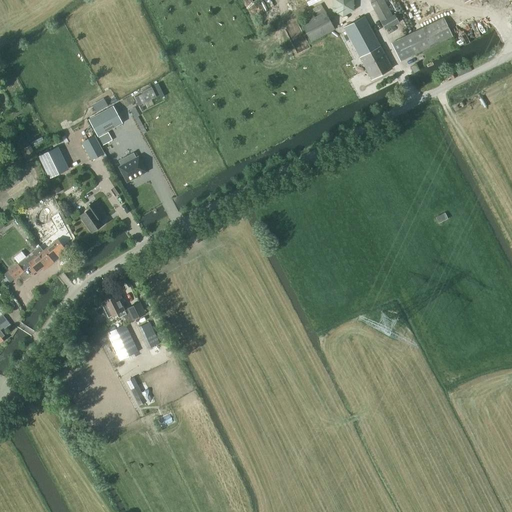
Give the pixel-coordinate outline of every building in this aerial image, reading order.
[(394,15),(392,16),(383,0),(376,0),(370,4),(385,30),(398,22),(394,15)] [(322,4),(300,16),(304,24),(302,25),(311,42),(335,29),(326,12),(322,4)] [(371,79),(392,68),(364,16),(343,27),(371,79)] [(400,61),(451,36),(442,18),(391,43),(400,61)] [(142,94),(134,98),(138,106),(151,100),(156,97),(152,89),(151,87),(141,93),(142,94)] [(113,107),(89,120),(98,136),(122,123),(113,107)] [(82,142),(91,160),(103,154),(94,136),(82,142)] [(31,145),(22,150),(25,156),(34,152),(31,145)] [(57,148),(39,156),(49,178),(67,169),(57,148)] [(122,166),(119,167),(127,182),(146,172),(138,157),(135,159),(133,154),(119,161),(122,166)] [(56,182),(51,185),(55,193),(60,190),(56,182)] [(103,215),(101,213),(94,202),(87,207),(89,209),(80,216),(92,232),(102,225),(98,219),(103,215)] [(50,216),(42,222),(52,236),(60,230),(50,216)] [(53,263),(67,251),(58,239),(43,251),(53,263)] [(39,247),(18,264),(24,271),(31,266),(36,272),(42,268),(44,270),(53,263),(43,251),(39,247)] [(10,282),(14,279),(24,271),(18,263),(4,274),(10,282)] [(121,303),(123,302),(119,293),(105,300),(108,307),(104,309),(108,318),(119,312),(121,316),(126,314),(121,303)] [(133,320),(145,314),(140,303),(127,309),(133,320)] [(2,332),(10,326),(2,316),(0,317),(0,342),(0,343),(6,338),(2,332)] [(149,348),(160,343),(149,321),(138,327),(149,348)] [(120,360),(138,352),(125,324),(107,333),(120,360)] [(138,386),(133,389),(138,398),(143,395),(138,386)]
